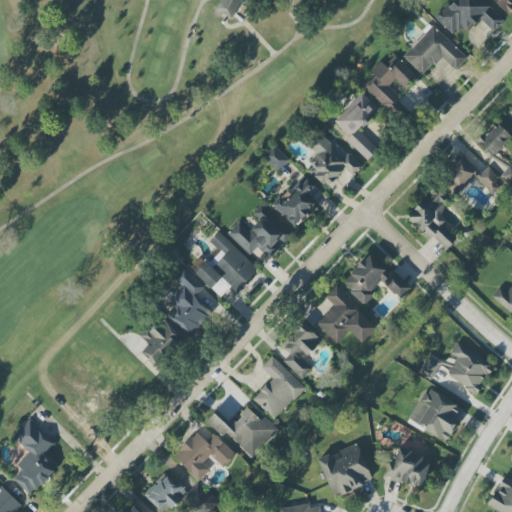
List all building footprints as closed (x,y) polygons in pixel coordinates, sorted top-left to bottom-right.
[(221,0),(216,9),(233,19),(243,0),(221,0)] [(503,20),(481,0),(454,0),(436,19),(456,38),(477,16),(493,31),(503,20)] [(511,10),(511,0),(491,0),(508,15),(511,10)] [(432,25),(403,56),(423,76),(441,57),(455,71),(467,58),(432,25)] [(363,87),(390,113),(403,100),(389,86),(395,80),(406,90),(418,78),(395,55),(385,66),(380,61),(370,72),(374,76),(363,87)] [(378,109),(361,93),(334,122),(349,137),(346,140),(367,160),(378,149),(358,130),(378,109)] [(511,137),(498,124),(477,145),(491,158),(511,137)] [(363,167),(348,153),(344,157),(322,135),(310,147),(317,153),(305,165),(328,187),(344,169),(353,177),(363,167)] [(289,160),(273,145),(262,157),(278,172),(289,160)] [(511,166),(493,155),(487,165),(511,180),(511,166)] [(482,174),(464,157),(442,181),(457,194),(473,176),(493,194),(503,183),(487,168),(482,174)] [(305,197),(314,187),(302,176),(273,207),(295,227),(315,205),(305,197)] [(427,208),(421,202),(407,217),(445,252),(457,239),(442,225),(446,221),(439,214),(448,204),(438,196),(427,208)] [(228,234),(250,256),(257,248),(269,260),(282,247),(282,246),(293,235),(261,204),(252,214),(259,220),(249,232),(239,222),(228,234)] [(217,292),(224,284),(227,287),(227,288),(234,295),(258,269),(218,232),(209,242),(217,250),(196,273),(217,292)] [(342,284),(362,303),(389,274),(369,255),(342,284)] [(204,288),(184,268),(174,278),(191,295),(169,316),(187,335),(210,312),(195,297),(204,288)] [(511,270),(509,274),(511,276),(511,286),(505,293),(499,288),(492,297),(511,314),(511,270)] [(383,283),(398,299),(410,289),(394,272),(383,283)] [(334,306),(316,324),(336,344),(349,332),(361,344),(377,327),(335,286),(325,297),(334,306)] [(141,353),(153,364),(179,336),(159,318),(142,337),(149,344),(141,353)] [(301,380),(312,368),(303,359),(321,340),(303,323),(281,346),(290,354),(283,362),(301,380)] [(494,365),(456,343),(450,354),(456,357),(451,366),(430,354),(419,373),(431,381),(441,363),(450,369),(446,376),(477,395),(494,365)] [(77,404),(94,420),(136,373),(121,359),(110,371),(92,354),(67,381),(84,396),(77,404)] [(253,400),(274,420),(305,388),(272,357),(261,368),(273,379),(253,400)] [(464,411),(428,388),(409,419),(445,442),(464,411)] [(279,430),(264,417),(261,420),(248,409),(233,425),(217,411),(206,422),(222,437),(225,434),(253,459),(279,430)] [(59,465),(47,454),(56,444),(29,419),(13,437),(29,452),(17,465),(22,470),(13,480),(30,496),(59,465)] [(198,481),(213,466),(219,472),(236,456),(214,434),(206,442),(197,433),(173,456),(198,481)] [(371,479),(357,444),(318,460),(334,499),(363,487),(362,483),(371,479)] [(423,488),(431,455),(396,446),(388,479),(423,488)] [(161,511),(166,511),(179,498),(177,496),(182,490),(164,475),(145,497),(161,511)] [(487,507),(497,511),(511,511),(511,481),(503,477),(487,507)] [(200,511),(210,511),(218,503),(197,484),(185,497),(200,511)] [(0,511),(12,511),(19,506),(0,487),(0,511)]
